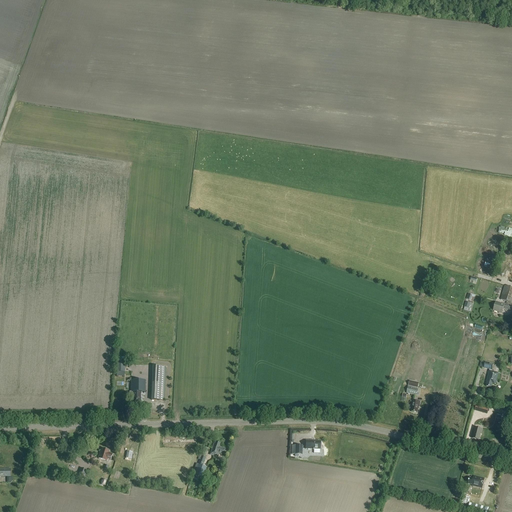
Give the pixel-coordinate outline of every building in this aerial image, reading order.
[(507,302),(506,304),(504,304),(496,302),(493,310),(502,313),(503,309),(509,310),(511,306),(511,304),(511,303),(511,287),(504,286),(500,300),(507,302)] [(467,301),(464,310),(470,312),(473,303),(467,301)] [(124,373),(125,360),(116,360),(116,372),(124,373)] [(495,384),(498,373),(491,372),(493,364),(485,362),(484,368),(490,370),(486,382),(487,382),(486,387),(491,388),(492,384),(495,384)] [(151,400),(164,401),(166,367),(152,366),(151,400)] [(129,392),(129,398),(132,398),(132,401),(140,401),(140,392),(145,392),(145,380),(131,380),(131,392),(129,392)] [(418,389),(408,387),(406,394),(417,396),(418,389)] [(418,409),(420,401),(413,400),(411,412),(417,413),(417,409),(418,409)] [(487,414),(489,409),(477,405),(475,411),(487,414)] [(467,434),(471,435),(475,423),(471,422),(467,434)] [(481,434),(482,430),(474,428),(473,432),(474,432),(472,439),(479,440),(480,434),(481,434)] [(320,450),(320,441),(311,441),(305,441),(305,449),(320,450)] [(214,444),(210,455),(214,457),(215,455),(217,456),(218,454),(221,455),(223,456),(225,449),(222,448),(218,447),(220,444),(215,442),(215,444),(214,444)] [(110,460),(112,454),(108,453),(109,451),(102,449),(101,452),(100,452),(98,458),(106,461),(107,459),(110,460)] [(200,460),(198,464),(202,466),(206,456),(200,454),(198,459),(200,460)] [(202,466),(198,464),(194,475),(203,478),(206,468),(202,466)] [(87,469),(81,468),(79,474),(85,476),(87,469)] [(469,478),(468,484),(473,485),(472,486),(482,489),(485,479),(474,476),(474,479),(469,478)]
